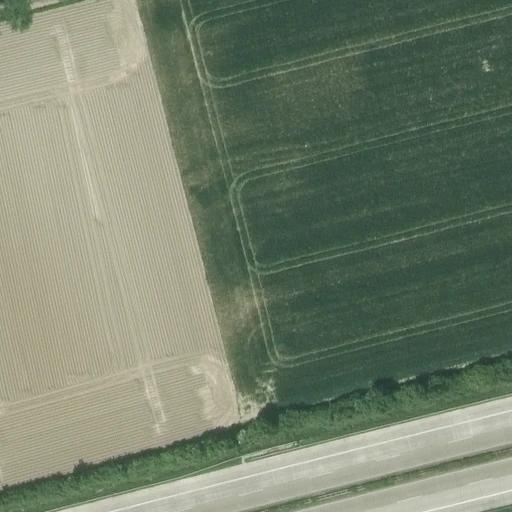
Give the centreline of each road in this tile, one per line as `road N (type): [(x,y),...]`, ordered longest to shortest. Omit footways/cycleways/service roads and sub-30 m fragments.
road 1 (motorway): [(511,429),(185,511)]
road 2 (motorway): [(369,511),(511,476)]
